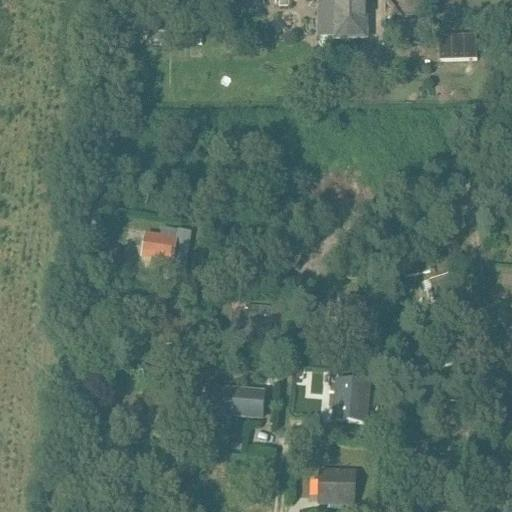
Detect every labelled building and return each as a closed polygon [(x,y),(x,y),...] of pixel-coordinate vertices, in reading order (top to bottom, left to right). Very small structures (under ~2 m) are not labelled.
[(150,1),(149,47),(184,47),(184,46),(203,47),(204,19),(205,19),(206,2),(185,1),(185,0),(166,0),(166,1),(150,1)] [(318,0),(318,39),(367,39),(366,0),(318,0)] [(394,42),(433,40),(431,22),(393,25),(394,42)] [(477,37),(440,38),(440,63),(478,62),(477,37)] [(482,89),(482,100),(491,101),(492,89),(482,89)] [(189,239),(190,232),(161,229),(160,236),(144,234),(140,262),(167,265),(166,273),(185,276),(185,271),(189,239)] [(192,272),(190,286),(206,289),(208,275),(192,272)] [(436,307),(473,298),(467,272),(429,280),(436,307)] [(288,326),(291,297),(273,295),(272,307),(259,306),(258,312),(244,311),(240,346),(268,348),(271,324),(288,326)] [(365,338),(367,298),(345,297),(343,337),(365,338)] [(188,320),(173,320),(173,315),(160,315),(160,349),(172,349),(172,355),(188,355),(188,320)] [(323,341),(321,361),(336,363),(338,343),(323,341)] [(461,403),(464,366),(432,363),(429,400),(461,403)] [(365,426),(370,384),(335,381),(331,423),(365,426)] [(262,421),(264,393),(215,389),(213,417),(262,421)] [(179,439),(182,394),(144,392),(143,416),(160,417),(158,437),(179,439)] [(167,449),(166,461),(181,462),(182,452),(177,451),(177,450),(167,449)] [(451,495),(455,458),(421,454),(416,491),(451,495)] [(319,506),(359,506),(359,472),(319,472),(319,506)] [(511,509),(511,475),(499,474),(495,508),(511,509)] [(138,511),(142,491),(100,483),(94,511),(138,511)]
